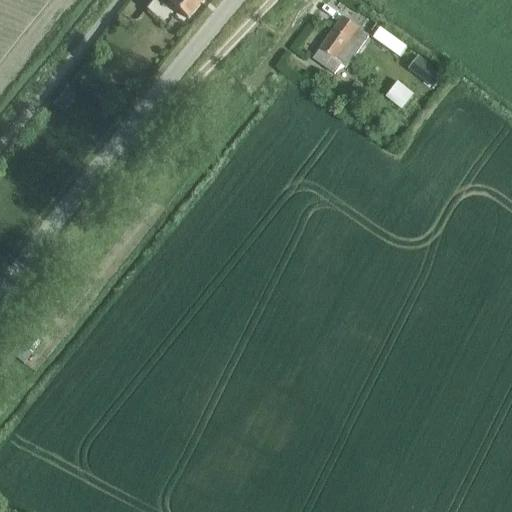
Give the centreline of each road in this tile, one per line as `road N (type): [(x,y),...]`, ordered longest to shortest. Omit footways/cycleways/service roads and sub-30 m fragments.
road 1 (unclassified): [(16,265),(230,0)]
road 2 (unclassified): [(0,143),(118,0)]
